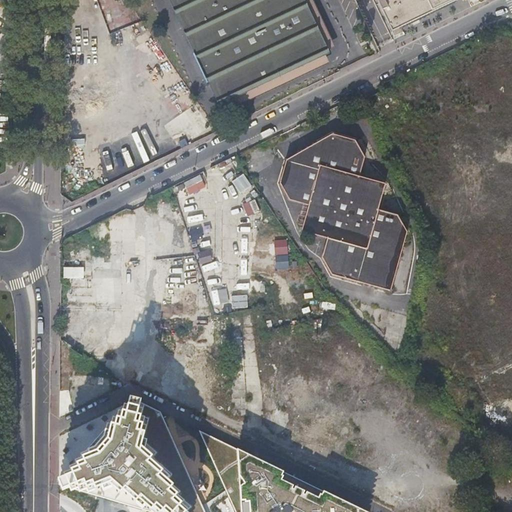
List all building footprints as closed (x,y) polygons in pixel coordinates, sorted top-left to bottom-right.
[(173,0),(168,0),(218,105),(235,98),(233,93),(220,99),(173,0)] [(173,0),(220,99),(233,93),(324,51),(299,0),(173,0)] [(313,0),(299,0),(324,51),(335,46),(313,0)] [(376,0),(392,32),(456,0),(478,0),(479,3),(484,0),(376,0)] [(329,62),(324,51),(233,93),(235,98),(238,104),(329,62)] [(137,89),(147,84),(141,73),(131,79),(137,89)] [(180,147),(208,126),(193,104),(164,125),(180,147)] [(331,133),(285,160),(279,182),(289,199),(307,204),(301,229),(327,237),(322,256),(331,273),(388,289),(404,233),(394,215),(376,210),(382,184),(356,176),(361,157),(352,140),(331,133)] [(117,160),(104,165),(110,180),(123,174),(117,160)] [(239,194),(251,186),(242,172),(230,180),(239,194)] [(182,182),(188,194),(205,187),(199,174),(182,182)] [(253,192),(240,197),(247,216),(260,211),(253,192)] [(286,239),(273,239),(274,266),(287,266),(286,239)] [(109,240),(97,241),(97,258),(110,258),(109,240)] [(199,263),(210,260),(207,250),(197,252),(199,263)] [(61,266),(61,278),(81,277),(81,266),(61,266)] [(201,324),(203,332),(225,327),(223,319),(201,324)] [(59,477),(58,481),(156,511),(201,511),(158,411),(131,398),(59,477)] [(365,511),(196,429),(231,511),(365,511)]
